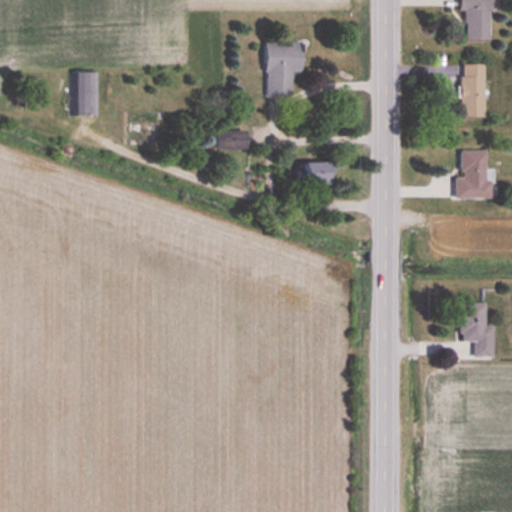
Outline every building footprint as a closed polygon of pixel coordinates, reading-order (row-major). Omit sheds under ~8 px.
[(488,38),(487,0),(456,0),(456,10),(462,10),(462,38),(488,38)] [(298,72),(298,40),(262,40),(262,98),(288,98),(288,72),(298,72)] [(458,116),(480,116),(480,64),(458,64),(458,116)] [(94,71),(71,72),(72,115),(95,115),(94,71)] [(243,148),(243,130),(212,130),(212,148),(243,148)] [(485,149),(458,149),(458,176),(452,176),(452,197),(485,197),(485,149)] [(300,183),(326,183),(326,162),(300,162),(300,183)] [(491,356),(491,324),(483,324),(483,302),(458,301),(457,341),(471,341),(471,356),(491,356)]
